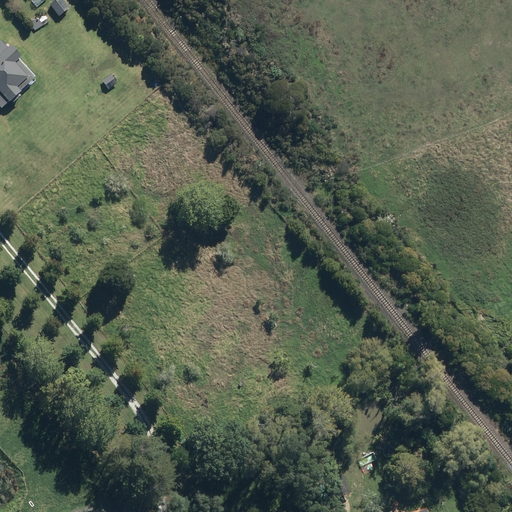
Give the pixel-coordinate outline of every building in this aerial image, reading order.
[(58,0),(54,0),(47,6),(57,18),(67,11),(58,0)] [(30,25),(35,31),(42,26),(37,20),(30,25)] [(0,108),(1,110),(10,102),(13,105),(21,98),(19,95),(20,94),(19,93),(34,80),(18,61),(20,60),(9,48),(8,50),(1,42),(0,42),(0,108)] [(111,76),(102,83),(107,91),(116,83),(111,76)] [(465,487),(458,492),(463,498),(470,493),(465,487)] [(182,508),(185,511),(189,511),(193,509),(188,503),(182,508)]
